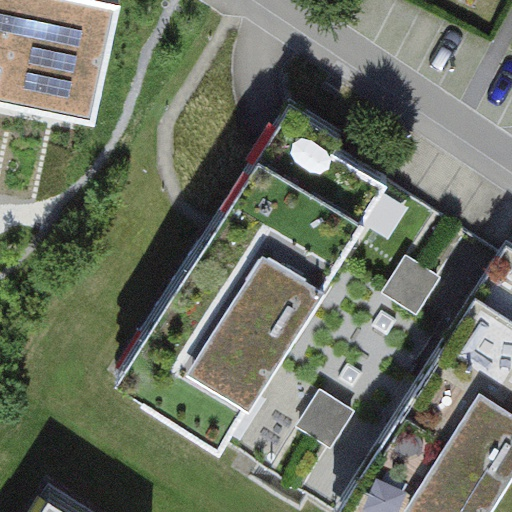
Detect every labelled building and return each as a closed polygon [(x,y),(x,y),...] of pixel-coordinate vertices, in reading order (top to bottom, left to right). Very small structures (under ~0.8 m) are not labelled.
[(0,0),(0,65),(1,65),(0,72),(0,104),(94,122),(117,0),(0,0)] [(121,379),(226,446),(392,185),(287,118),(217,229),(121,379)] [(0,309),(43,240),(17,224),(0,251),(0,309)] [(440,275),(410,256),(384,295),(413,315),(440,275)] [(350,511),(492,511),(511,481),(511,268),(507,265),(350,511)] [(359,412),(321,390),(297,430),(335,453),(359,412)] [(70,511),(50,499),(41,511),(70,511)]
